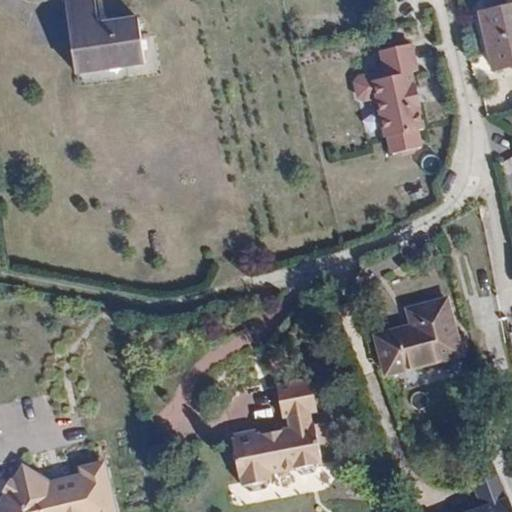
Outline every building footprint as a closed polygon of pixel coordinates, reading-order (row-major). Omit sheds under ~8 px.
[(143,64),(136,18),(97,24),(93,0),(64,0),(75,74),(143,64)] [(511,66),(511,6),(481,14),(493,71),(511,66)] [(410,44),(377,50),(383,72),(357,78),(353,84),(357,97),(363,101),(376,98),(385,138),(388,138),(392,155),(397,154),(401,157),(413,154),(416,149),(421,148),(417,131),(423,129),(411,72),(417,71),(410,44)] [(511,158),(503,161),(511,197),(511,158)] [(461,355),(446,300),(408,310),(412,326),(376,336),(386,375),(461,355)] [(328,436),(323,416),(322,415),(318,416),(315,404),(324,402),(316,370),(282,379),(290,410),(297,409),(300,421),(265,430),(264,426),(242,431),(244,435),(241,436),(251,475),(253,474),(256,483),(263,487),(279,483),(283,476),(281,467),(306,460),(307,464),(313,468),(325,465),(329,459),(328,455),(332,454),(328,436)] [(337,413),(323,416),(328,436),(342,432),(337,413)] [(122,511),(110,464),(91,469),(93,476),(57,485),(30,470),(22,485),(18,483),(12,493),(16,495),(5,511),(122,511)] [(511,511),(495,475),(476,483),(485,508),(485,511),(511,511)]
